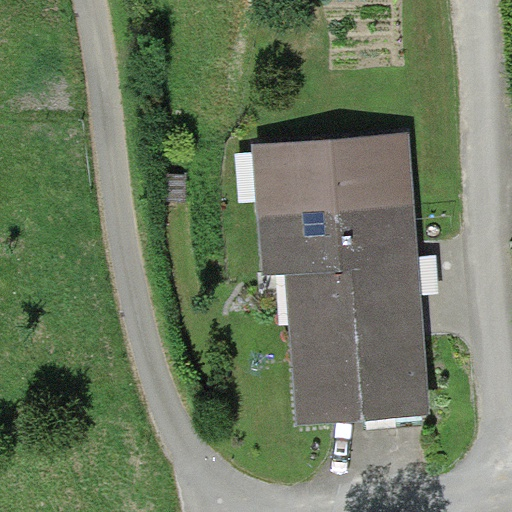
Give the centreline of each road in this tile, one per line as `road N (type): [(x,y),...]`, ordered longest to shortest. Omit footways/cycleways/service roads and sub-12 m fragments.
road 1 (track): [(92,0),(125,253),(198,511)]
road 2 (track): [(281,511),(511,496)]
